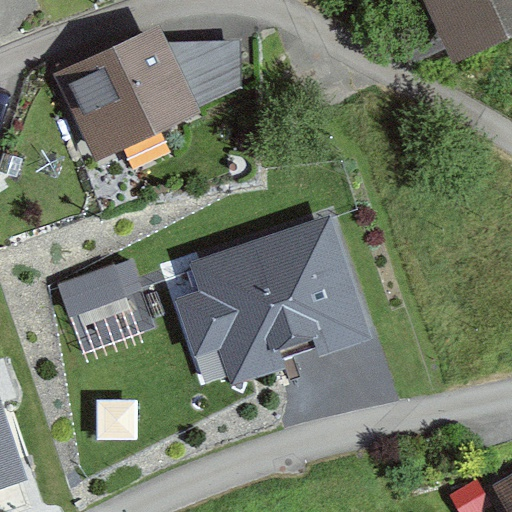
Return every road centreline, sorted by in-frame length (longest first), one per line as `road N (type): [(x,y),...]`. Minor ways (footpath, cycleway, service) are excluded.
road 1 (residential): [(511,398),(287,451),(162,511)]
road 2 (residential): [(511,150),(231,0)]
road 3 (residential): [(215,0),(74,25),(0,62)]
